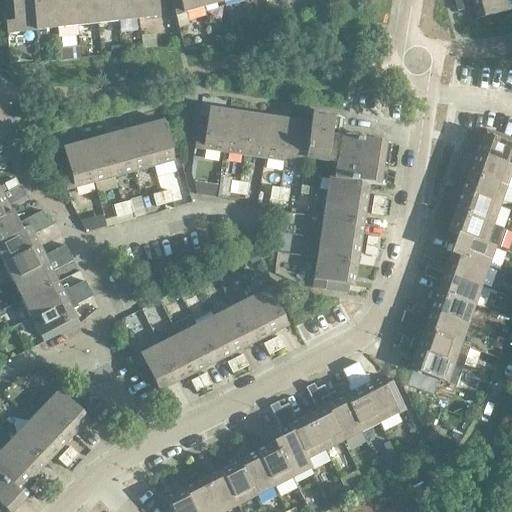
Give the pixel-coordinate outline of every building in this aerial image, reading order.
[(36,32),(32,0),(11,0),(14,22),(7,23),(8,35),(36,32)] [(32,0),(36,32),(57,30),(53,0),(32,0)] [(77,28),(73,0),(53,0),(57,30),(77,28)] [(73,0),(77,28),(97,25),(94,0),(73,0)] [(118,23),(114,0),(94,0),(97,25),(118,23)] [(114,0),(118,23),(138,21),(135,0),(114,0)] [(135,0),(138,21),(158,18),(156,0),(135,0)] [(203,9),(200,0),(179,0),(181,3),(172,5),(176,16),(203,9)] [(200,0),(203,9),(223,4),(221,0),(200,0)] [(511,0),(475,0),(471,1),(476,22),(511,12),(511,0)] [(466,1),(455,5),(457,13),(468,10),(466,1)] [(70,61),(68,49),(58,50),(60,62),(70,61)] [(194,149),(224,154),(230,114),(209,111),(205,139),(196,138),(194,149)] [(224,154),(243,157),(250,118),(230,114),(224,154)] [(312,117),(310,127),(305,162),(337,167),(334,182),(370,187),(384,190),(391,148),(341,140),(344,123),(312,117)] [(243,157),(263,160),(270,121),(250,118),(243,157)] [(263,160),(283,163),(289,124),(270,121),(263,160)] [(142,130),(153,169),(173,163),(162,124),(142,130)] [(304,167),(305,162),(310,127),(289,124),(283,163),(304,167)] [(153,169),(142,130),(122,136),(133,174),(153,169)] [(486,161),(511,170),(511,140),(486,131),(483,137),(481,137),(474,157),(486,161)] [(133,174),(122,136),(102,141),(113,180),(133,174)] [(113,180),(102,141),(83,147),(93,185),(113,180)] [(93,185),(83,147),(62,152),(70,179),(61,182),(65,193),(93,185)] [(511,170),(486,161),(474,157),(472,161),(467,176),(506,190),(507,188),(511,189),(511,170)] [(460,195),(499,209),(506,190),(467,176),(460,195)] [(236,201),(237,196),(239,184),(230,182),(231,179),(220,177),(217,198),(236,201)] [(8,193),(18,188),(14,181),(4,186),(8,193)] [(327,202),(367,208),(370,187),(334,182),(330,181),(327,202)] [(237,196),(246,197),(248,185),(239,184),(237,196)] [(18,188),(8,193),(12,201),(22,196),(18,188)] [(277,202),(279,190),(271,188),(269,201),(277,202)] [(279,190),(277,202),(287,203),(288,191),(279,190)] [(160,194),(164,206),(172,203),(169,192),(160,194)] [(164,206),(160,194),(152,196),(155,208),(164,206)] [(453,215),(492,228),(499,209),(460,195),(453,215)] [(0,220),(12,215),(2,196),(0,197),(0,220)] [(371,209),(383,211),(385,200),(373,198),(371,209)] [(121,205),(124,217),(133,214),(129,202),(121,205)] [(324,221),(364,228),(367,208),(327,202),(324,221)] [(124,217),(121,205),(112,207),(116,219),(124,217)] [(383,211),(371,209),(370,215),(382,217),(383,211)] [(0,243),(21,233),(12,215),(0,220),(0,243)] [(455,237),(485,248),(494,251),(498,252),(505,233),(492,228),(453,215),(447,234),(455,237)] [(321,241),(360,248),(364,228),(324,221),(321,241)] [(0,258),(4,265),(39,247),(30,229),(21,233),(0,243),(0,258)] [(304,248),(307,234),(280,230),(277,244),(304,248)] [(448,257),(487,271),(494,251),(485,248),(455,237),(448,257)] [(365,249),(377,251),(379,240),(366,238),(365,249)] [(317,261),(357,268),(360,248),(321,241),(317,261)] [(13,284),(48,265),(39,247),(4,265),(13,284)] [(425,271),(436,274),(439,264),(440,265),(444,253),(426,247),(422,259),(428,261),(425,271)] [(377,251),(365,249),(364,256),(376,258),(377,251)] [(441,276),(480,290),(487,271),(448,257),(441,276)] [(357,268),(317,261),(313,291),(325,293),(326,284),(354,289),(357,268)] [(22,302),(58,283),(48,265),(13,284),(22,302)] [(436,274),(425,271),(423,277),(434,281),(436,274)] [(435,295),(474,309),(480,290),(441,276),(435,295)] [(31,320),(67,302),(58,283),(22,302),(31,320)] [(249,304),(267,339),(286,329),(268,294),(249,304)] [(428,314),(467,328),(474,309),(435,295),(428,314)] [(500,316),(511,321),(511,317),(511,298),(508,297),(507,297),(500,316)] [(412,308),(423,312),(426,303),(415,299),(412,308)] [(67,302),(31,320),(41,339),(77,321),(67,302)] [(267,339),(249,304),(231,313),(249,348),(267,339)] [(423,312),(412,308),(409,315),(420,319),(423,312)] [(249,348),(231,313),(213,322),(231,357),(249,348)] [(461,346),(467,328),(428,314),(422,332),(461,346)] [(231,357),(213,322),(195,331),(213,367),(231,357)] [(213,367),(195,331),(177,340),(195,376),(213,367)] [(421,333),(415,352),(454,366),(460,347),(461,346),(422,332),(421,333)] [(270,342),(276,353),(284,349),(278,338),(270,342)] [(398,346),(408,350),(411,341),(401,338),(399,345),(398,345),(398,346)] [(500,351),(504,342),(496,339),(493,348),(500,351)] [(195,376),(177,340),(159,350),(177,385),(195,376)] [(276,353),(270,342),(262,346),(268,357),(276,353)] [(398,346),(398,347),(395,354),(405,357),(404,360),(411,363),(408,371),(437,382),(446,385),(447,385),(455,388),(462,369),(461,369),(454,366),(415,352),(408,350),(398,346)] [(158,395),(177,385),(159,350),(133,363),(138,372),(146,369),(158,395)] [(234,360),(239,371),(247,367),(242,356),(234,360)] [(239,371),(234,360),(226,364),(231,375),(239,371)] [(197,379),(203,390),(211,386),(205,375),(197,379)] [(203,390),(197,379),(190,383),(195,394),(203,390)] [(360,391),(379,427),(398,417),(397,415),(382,386),(380,381),(360,391)] [(390,382),(382,386),(397,415),(405,411),(390,382)] [(316,391),(321,401),(329,397),(323,387),(316,391)] [(45,408),(74,436),(89,421),(68,401),(74,396),(65,388),(45,408)] [(342,400),(360,436),(379,427),(360,391),(342,400)] [(325,409),(343,445),(360,436),(342,400),(325,409)] [(279,410),(284,420),(292,416),(287,406),(279,410)] [(31,423),(60,451),(74,436),(45,408),(31,423)] [(307,418),(325,455),(343,445),(325,409),(307,418)] [(288,428),(292,436),(306,464),(325,455),(307,418),(288,428)] [(17,438),(46,466),(60,451),(31,423),(17,438)] [(274,445),(292,481),(310,472),(306,464),(292,436),(274,445)] [(2,452),(31,481),(46,466),(17,438),(2,452)] [(374,459),(381,472),(398,464),(388,443),(382,446),(386,454),(374,459)] [(256,455),(274,491),(292,481),(274,445),(256,455)] [(63,454),(72,463),(78,457),(69,448),(63,454)] [(31,481),(2,452),(0,454),(0,479),(17,496),(31,481)] [(72,463),(63,454),(57,461),(66,469),(72,463)] [(237,464),(255,500),(274,491),(256,455),(237,464)] [(219,474),(237,510),(255,500),(237,464),(219,474)] [(201,483),(215,511),(232,511),(237,510),(219,474),(201,483)] [(35,484),(44,492),(50,486),(41,477),(35,484)] [(17,496),(0,479),(0,511),(14,511),(24,503),(17,496)] [(182,492),(192,511),(215,511),(201,483),(182,492)] [(44,492),(35,484),(29,490),(38,499),(44,492)] [(192,511),(182,492),(164,502),(169,511),(192,511)]
